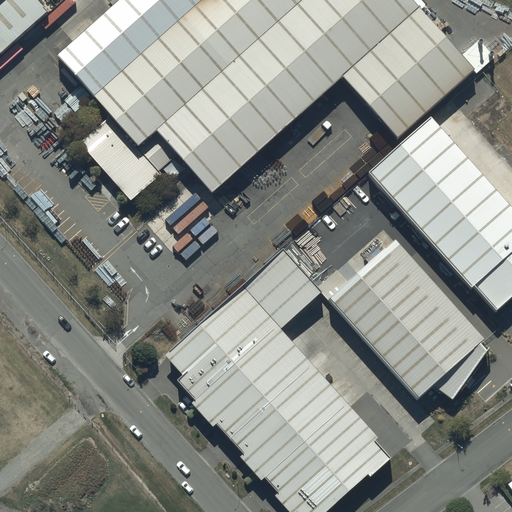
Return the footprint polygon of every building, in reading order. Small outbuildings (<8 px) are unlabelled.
[(0,0),(0,59),(49,17),(34,0),(0,0)] [(465,54),(415,0),(102,0),(53,45),(134,134),(146,123),(201,183),(334,64),(388,123),(465,54)] [(511,303),(511,212),(431,124),(368,180),(494,320),(511,303)] [(487,348),(400,252),(334,312),(421,408),(487,348)] [(322,299),(285,258),(160,370),(289,511),(327,511),(390,455),(282,335),(322,299)]
